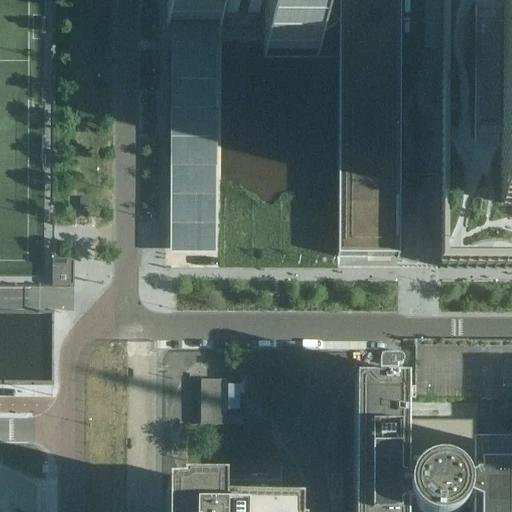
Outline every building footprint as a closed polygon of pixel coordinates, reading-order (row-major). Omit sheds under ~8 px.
[(337,258),(399,258),(399,0),(166,0),(167,29),(172,29),(171,259),(219,259),(219,268),(337,269),(337,258)] [(511,0),(441,0),(442,1),(440,2),(440,3),(442,3),(442,11),(440,11),(440,12),(442,13),(442,21),(440,21),(440,22),(442,22),(442,30),(440,31),(440,32),(442,32),(442,40),(440,40),(440,41),(442,42),(442,50),(441,50),(440,51),(440,60),(442,61),(441,69),(440,69),(440,89),(441,90),(441,97),(440,98),(439,137),(441,138),(441,146),(439,146),(439,214),(441,214),(441,222),(439,223),(439,270),(511,270),(511,0)] [(73,266),(50,266),(50,288),(0,287),(0,311),(73,312),(73,266)] [(511,401),(511,342),(415,342),(415,349),(414,349),(414,352),(414,389),(414,401),(511,401)] [(406,401),(413,401),(413,389),(406,389),(406,385),(393,385),(393,382),(394,382),(396,382),(397,381),(398,380),(398,379),(399,378),(399,376),(398,375),(398,374),(397,373),(395,372),(393,371),(380,371),(378,372),(377,372),(376,373),(376,374),(375,375),(375,376),(375,377),(375,385),(353,385),(353,507),(352,511),(511,511),(511,454),(476,454),(477,425),(441,425),(406,425),(406,401)] [(200,382),(200,427),(243,427),(244,382),(200,382)] [(178,500),(164,500),(164,511),(299,511),(300,508),(221,508),(221,497),(178,497),(178,500)]
